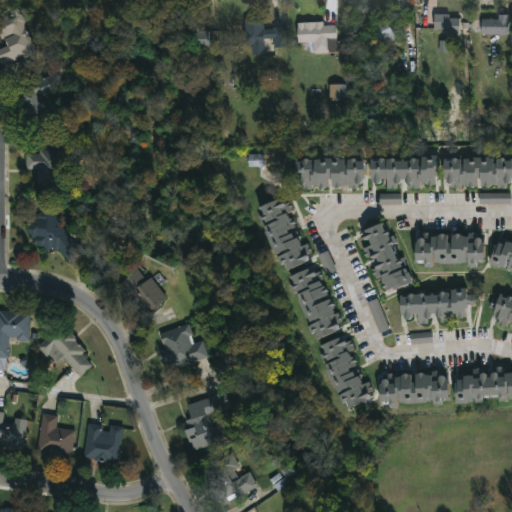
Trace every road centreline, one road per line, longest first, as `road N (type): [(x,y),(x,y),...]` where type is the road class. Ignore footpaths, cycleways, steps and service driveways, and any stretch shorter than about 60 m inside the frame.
road 1 (residential): [(188,511),(121,349),(95,312),(67,293),(0,286)]
road 2 (residential): [(511,215),(352,218),(328,229)]
road 3 (residential): [(173,484),(114,499),(0,481)]
road 4 (residential): [(328,229),(384,364)]
road 5 (residential): [(384,364),(462,351),(511,357)]
